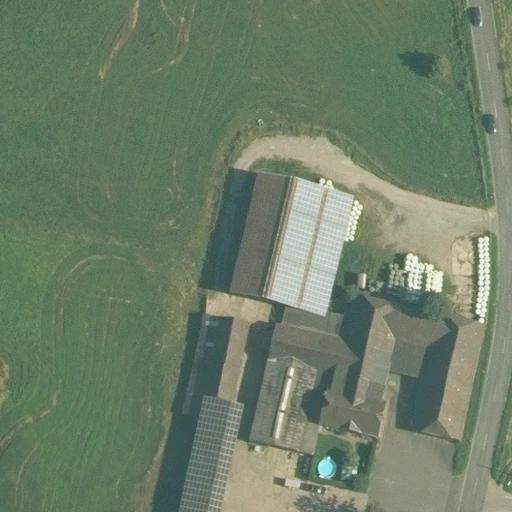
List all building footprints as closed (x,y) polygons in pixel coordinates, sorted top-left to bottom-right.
[(278,326),(345,341),(350,317),(324,312),(351,197),(259,177),(233,295),(282,306),(278,326)] [(399,306),(355,297),(350,317),(345,341),(333,393),(377,403),(392,338),(399,306)] [(429,346),(437,314),(399,306),(392,338),(429,346)] [(485,324),(437,314),(429,346),(411,428),(459,439),(485,324)] [(187,393),(205,398),(223,319),(204,316),(187,393)] [(223,319),(205,398),(233,404),(250,325),(223,319)] [(330,392),(333,393),(345,341),(278,326),(251,442),(300,453),(314,388),(330,392)] [(333,393),(330,392),(321,427),(378,441),(387,406),(377,403),(333,393)] [(209,511),(233,404),(205,398),(180,511),(209,511)] [(226,511),(249,408),(233,404),(209,511),(226,511)]
